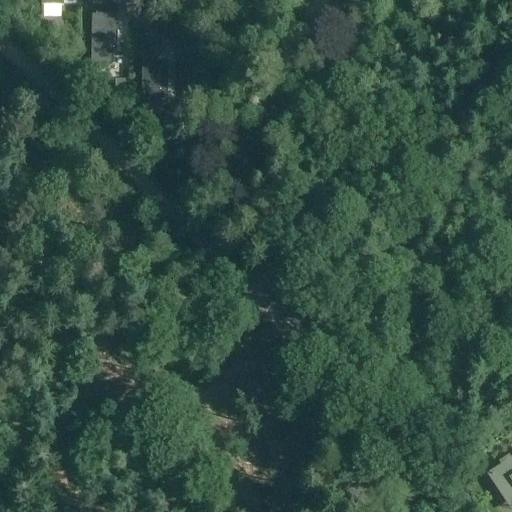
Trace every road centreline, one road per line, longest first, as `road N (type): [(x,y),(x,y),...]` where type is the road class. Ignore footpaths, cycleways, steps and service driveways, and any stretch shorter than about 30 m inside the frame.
road 1 (tertiary): [(366,511),(345,479),(280,306),(242,174),(258,128),(410,0)]
road 2 (track): [(280,306),(213,257),(0,43)]
